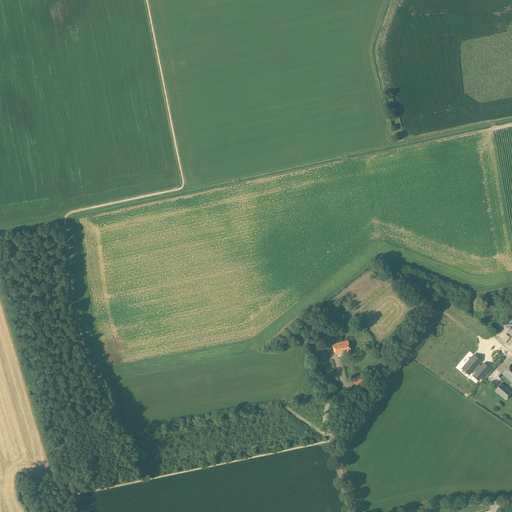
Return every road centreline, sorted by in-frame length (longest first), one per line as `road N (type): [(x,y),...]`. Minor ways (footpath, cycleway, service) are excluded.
road 1 (track): [(336,461),(425,320),(447,314),(480,339)]
road 2 (unclassified): [(350,511),(325,418),(338,395)]
